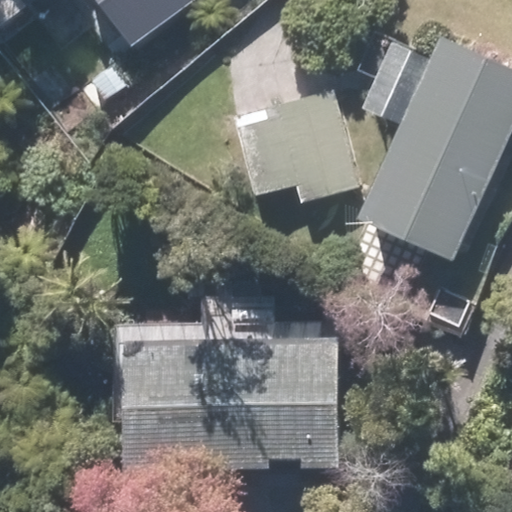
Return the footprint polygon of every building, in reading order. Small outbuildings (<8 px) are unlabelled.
[(0,0),(0,24),(7,36),(58,0),(0,0)] [(115,0),(144,39),(197,0),(115,0)] [(368,212),(463,255),(511,146),(511,57),(451,30),(368,212)] [(362,184),(339,89),(284,102),(288,114),(246,124),(262,191),(304,181),(308,198),(362,184)] [(350,330),(146,328),(145,458),(284,459),(284,446),(315,447),(315,459),(349,460),(350,330)]
